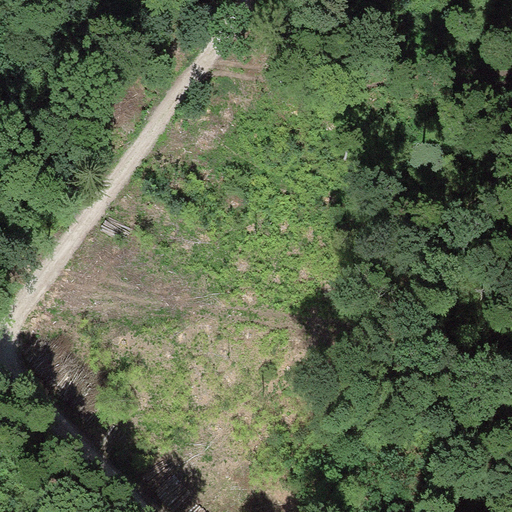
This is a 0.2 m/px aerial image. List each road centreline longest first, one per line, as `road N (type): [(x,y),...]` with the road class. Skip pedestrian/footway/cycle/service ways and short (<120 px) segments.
road 1 (track): [(259,0),(17,415),(0,426)]
road 2 (track): [(17,415),(132,511)]
